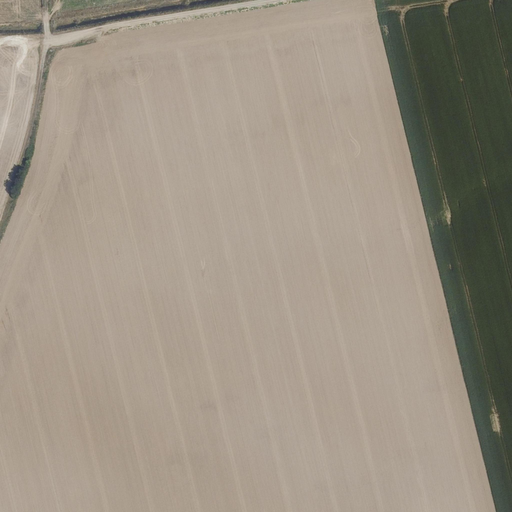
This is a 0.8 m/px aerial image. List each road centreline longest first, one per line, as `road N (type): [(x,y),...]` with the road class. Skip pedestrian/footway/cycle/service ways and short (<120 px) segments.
road 1 (track): [(49,46),(303,0)]
road 2 (track): [(48,0),(49,46),(0,201)]
